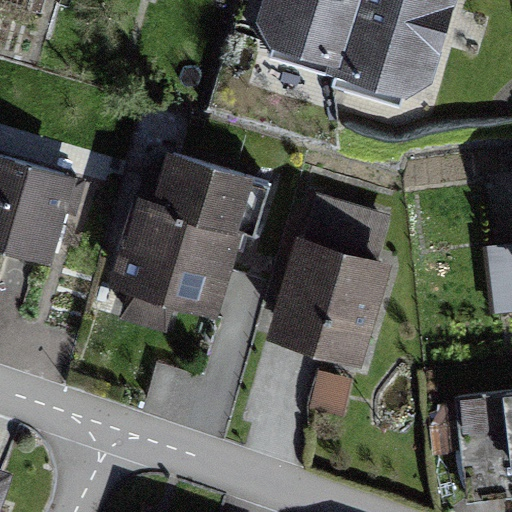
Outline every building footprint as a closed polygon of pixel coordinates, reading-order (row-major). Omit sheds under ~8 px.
[(261,0),(258,12),(270,40),(342,59),(358,0),(261,0)] [(455,0),(358,0),(342,59),(337,69),(408,90),(432,76),(455,0)] [(71,173),(0,153),(0,233),(51,248),(71,173)] [(165,199),(147,193),(116,303),(149,313),(157,285),(213,301),(249,173),(178,153),(165,199)] [(394,255),(294,230),(269,326),(369,352),(394,255)] [(511,392),(454,399),(463,488),(511,483),(511,392)] [(0,501),(12,465),(0,460),(0,501)]
